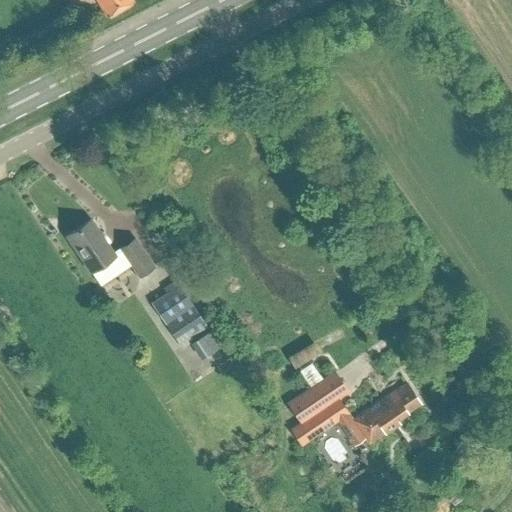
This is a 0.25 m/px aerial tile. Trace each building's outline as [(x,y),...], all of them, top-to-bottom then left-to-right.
[(96,0),(106,17),(133,1),(132,0),(96,0)] [(90,271),(115,255),(90,218),(65,235),(90,271)] [(138,276),(153,265),(134,237),(119,247),(138,276)] [(162,287),(165,292),(149,303),(179,349),(188,343),(199,358),(218,345),(174,279),(162,287)] [(314,373),(326,367),(318,352),(306,358),(314,373)] [(406,382),(351,419),(336,397),(347,390),(333,370),(286,402),(300,422),(290,429),(301,445),(336,420),(354,445),(364,438),(368,443),(399,422),(396,418),(420,402),(406,382)]
